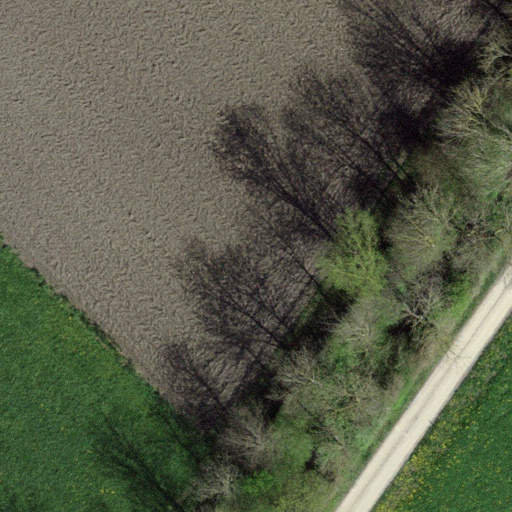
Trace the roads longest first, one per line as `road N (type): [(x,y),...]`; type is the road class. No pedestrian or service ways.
road 1 (track): [(511,40),(185,511)]
road 2 (track): [(511,271),(344,511)]
